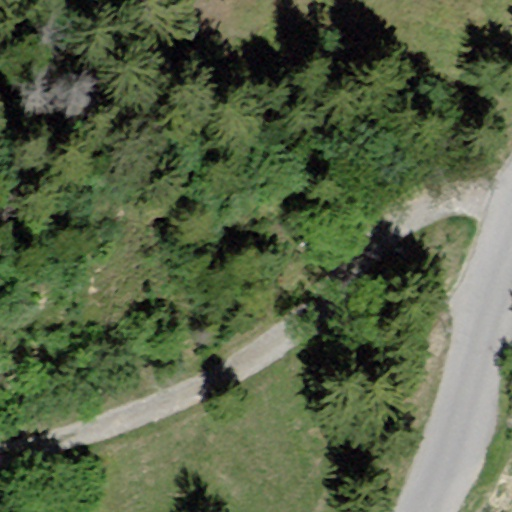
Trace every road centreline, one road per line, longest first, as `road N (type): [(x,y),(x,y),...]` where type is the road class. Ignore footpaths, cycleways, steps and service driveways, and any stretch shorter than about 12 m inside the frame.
road 1 (residential): [(0,456),(112,425),(279,344),(448,211),(508,226)]
road 2 (residential): [(426,511),(508,226)]
